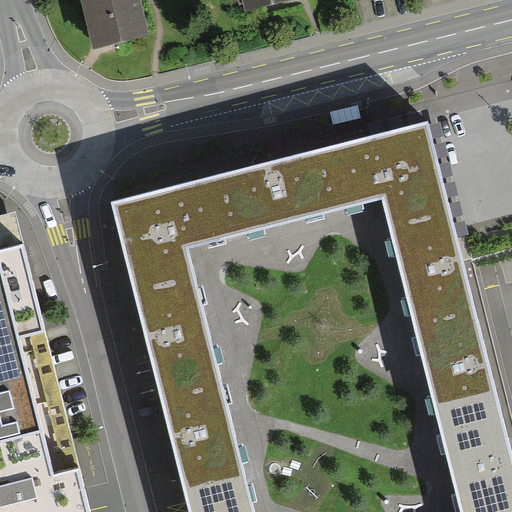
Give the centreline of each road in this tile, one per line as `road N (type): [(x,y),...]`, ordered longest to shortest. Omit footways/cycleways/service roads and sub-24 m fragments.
road 1 (secondary): [(98,121),(511,19)]
road 2 (residential): [(141,511),(84,290)]
